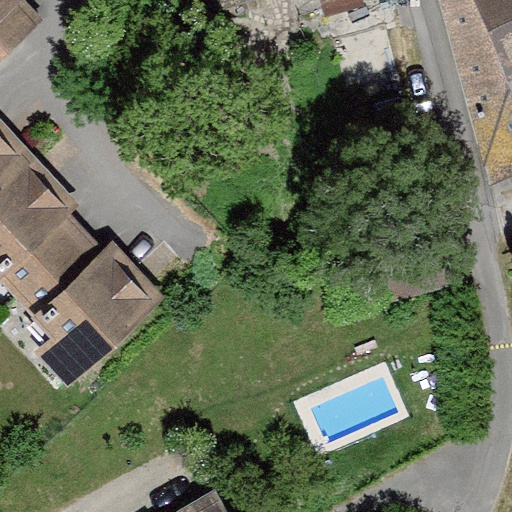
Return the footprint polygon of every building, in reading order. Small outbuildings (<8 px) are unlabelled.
[(0,0),(0,51),(24,29),(2,6),(8,0),(0,0)] [(209,0),(212,11),(258,0),(305,0),(308,10),(342,0),(209,0)] [(511,0),(440,0),(484,148),(511,138),(511,0)] [(90,257),(76,270),(37,232),(56,212),(0,157),(0,303),(21,323),(2,342),(53,391),(138,304),(90,257)] [(227,511),(215,485),(156,511),(227,511)]
